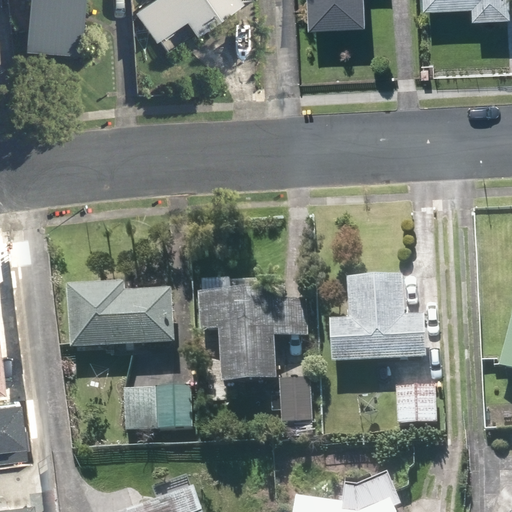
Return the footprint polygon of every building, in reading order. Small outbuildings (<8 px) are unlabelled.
[(28,0),(25,50),(81,54),(84,0),(28,0)] [(149,0),(135,10),(157,41),(187,20),(198,35),(244,2),(242,0),(149,0)] [(367,27),(366,0),(306,0),(308,29),(367,27)] [(511,20),(510,0),(423,0),(424,8),(472,6),(473,21),(511,20)] [(426,318),(408,319),(406,278),(348,280),(349,321),(331,321),(332,365),(427,363),(426,318)] [(200,333),(221,333),(221,384),(278,385),(278,340),(308,340),(309,303),(273,302),(273,283),(201,282),(200,333)] [(132,289),(132,285),(70,286),(72,350),(174,347),(173,289),(132,289)] [(511,326),(500,370),(511,372),(511,326)] [(313,381),(283,381),(283,424),(312,424),(313,381)] [(156,388),(156,391),(125,391),(125,431),(193,432),(194,388),(156,388)] [(437,389),(397,388),(396,426),(436,426),(437,389)] [(0,470),(30,467),(23,406),(0,408),(0,470)] [(396,511),(404,508),(390,474),(345,492),(350,507),(297,501),(296,511),(396,511)] [(203,511),(196,489),(122,511),(203,511)] [(33,511),(32,501),(0,505),(0,511),(33,511)]
